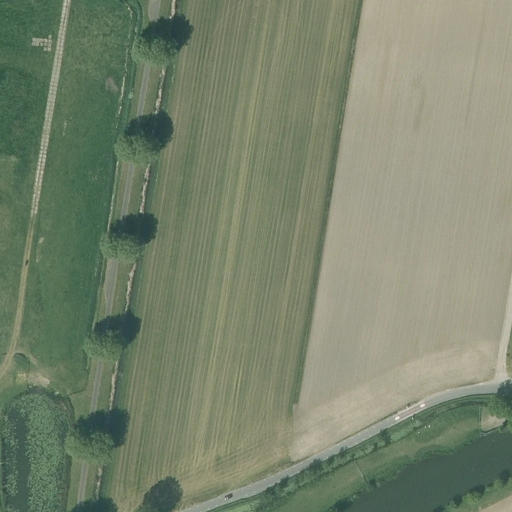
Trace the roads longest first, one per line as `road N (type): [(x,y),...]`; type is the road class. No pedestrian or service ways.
road 1 (track): [(14,340),(67,0)]
road 2 (unclassified): [(193,511),(441,397),(511,388)]
